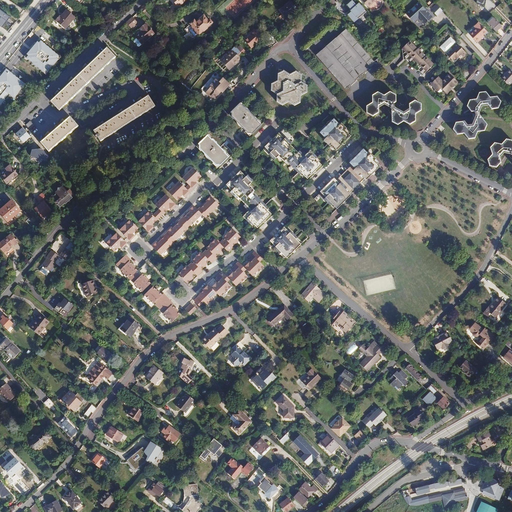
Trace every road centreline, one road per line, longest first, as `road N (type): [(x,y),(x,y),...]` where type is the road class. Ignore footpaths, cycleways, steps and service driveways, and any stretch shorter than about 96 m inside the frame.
road 1 (residential): [(299,257),(232,310),(142,357),(75,450)]
road 2 (unclassified): [(144,0),(0,131)]
road 3 (residential): [(407,348),(464,295),(511,210)]
road 4 (residential): [(182,299),(296,201)]
road 5 (residential): [(137,253),(245,152)]
road 6 (residential): [(299,257),(407,348)]
road 7 (residential): [(511,33),(425,138)]
road 8 (residential): [(0,302),(39,248),(91,204)]
road 9 (unclassified): [(410,444),(372,445),(314,511)]
road 10 (residential): [(471,460),(404,481),(364,511)]
